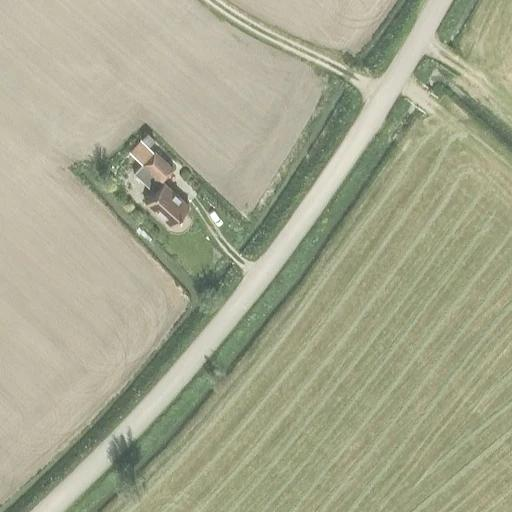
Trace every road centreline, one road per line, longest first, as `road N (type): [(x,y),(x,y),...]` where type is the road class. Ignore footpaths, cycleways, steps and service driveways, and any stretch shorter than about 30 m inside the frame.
road 1 (tertiary): [(48,511),(224,325),(386,97),(443,0)]
road 2 (track): [(208,0),(386,97)]
